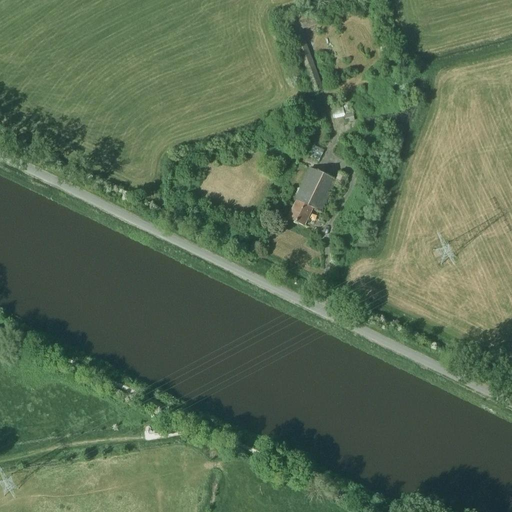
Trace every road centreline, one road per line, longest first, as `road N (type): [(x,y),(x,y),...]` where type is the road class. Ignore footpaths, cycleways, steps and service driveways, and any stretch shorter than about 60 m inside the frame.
road 1 (unclassified): [(511,403),(0,155)]
road 2 (track): [(0,457),(165,436),(190,421)]
